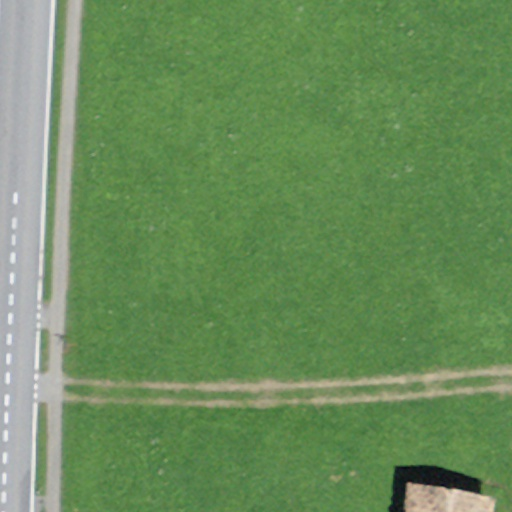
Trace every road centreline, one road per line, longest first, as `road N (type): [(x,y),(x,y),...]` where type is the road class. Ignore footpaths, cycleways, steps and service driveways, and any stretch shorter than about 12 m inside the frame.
road 1 (track): [(511,378),(345,390),(7,386)]
road 2 (secondary): [(25,0),(8,355)]
road 3 (secondary): [(8,355),(4,511)]
